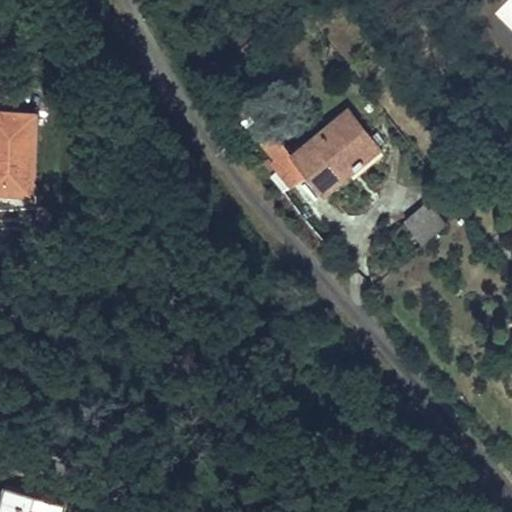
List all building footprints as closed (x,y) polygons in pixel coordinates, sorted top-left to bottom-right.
[(239,84),(223,98),(232,108),(248,93),(239,84)] [(0,177),(34,178),(36,113),(0,111),(0,177)] [(327,191),(377,148),(347,114),(299,156),(280,135),(265,148),(279,163),(273,169),(294,193),(313,176),(327,191)] [(34,178),(0,177),(0,190),(33,192),(34,178)] [(448,225),(430,202),(405,222),(423,245),(448,225)] [(10,471),(0,508),(0,511),(62,511),(65,500),(31,491),(35,478),(10,471)]
